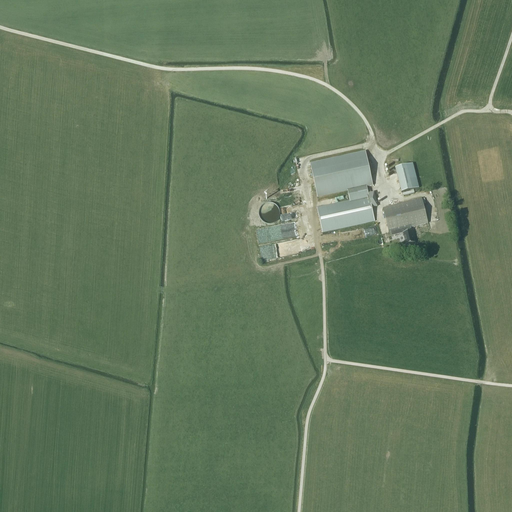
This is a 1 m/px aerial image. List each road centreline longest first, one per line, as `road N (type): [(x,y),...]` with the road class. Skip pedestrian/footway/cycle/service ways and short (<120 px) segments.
road 1 (track): [(325,360),(511,385)]
road 2 (track): [(378,157),(463,111),(491,108)]
